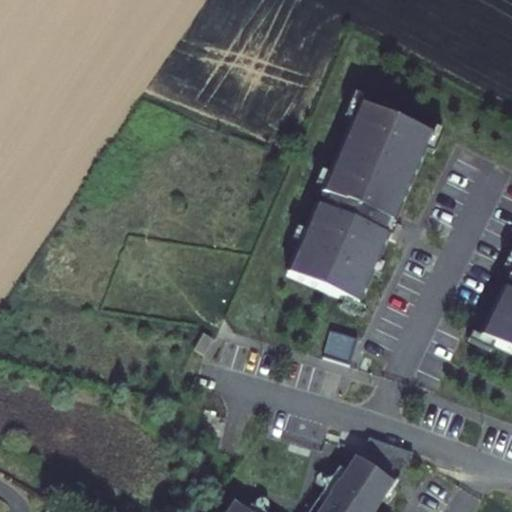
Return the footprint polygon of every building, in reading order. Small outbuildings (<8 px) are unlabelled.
[(420,149),(349,117),(309,205),(317,208),(312,221),(304,217),(273,285),(344,318),(374,251),(369,248),(376,233),(381,235),(420,149)] [(369,248),(374,251),(383,255),(390,239),(381,235),(376,233),(369,248)] [(511,258),(495,293),(503,297),(497,309),(489,305),(465,352),(511,375),(511,258)] [(345,343),(318,335),(309,362),(336,369),(345,343)] [(185,339),(176,354),(185,360),(195,345),(185,339)] [(363,441),(353,456),(391,480),(407,456),(363,441)] [(369,511),(386,487),(349,463),(316,511),(307,511),(306,511),(230,511),(225,509),(223,511),(369,511)]
